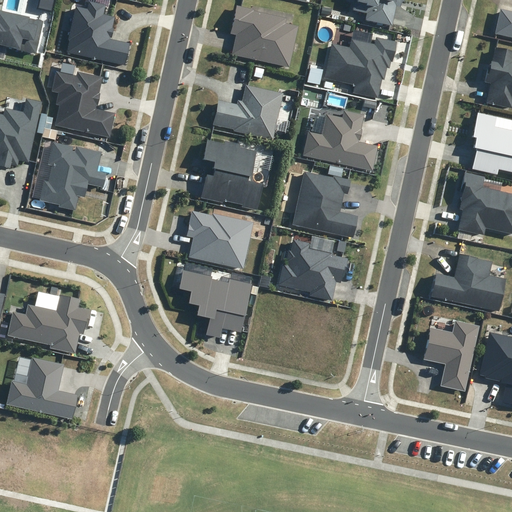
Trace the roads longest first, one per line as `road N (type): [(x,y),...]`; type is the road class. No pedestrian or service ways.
road 1 (residential): [(358,414),(452,0)]
road 2 (residential): [(115,265),(138,228),(187,0)]
road 3 (residential): [(358,414),(211,385),(154,342)]
road 4 (residential): [(511,446),(358,414)]
